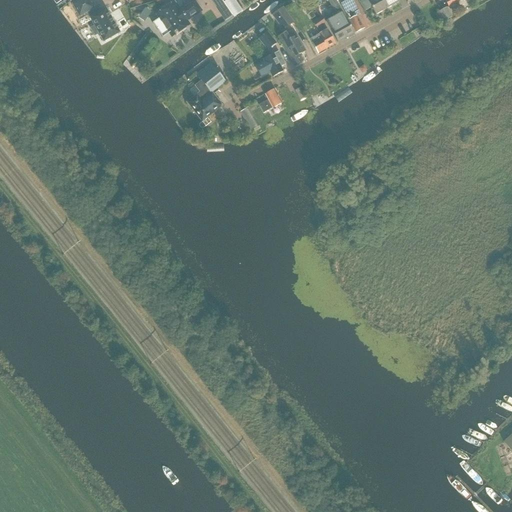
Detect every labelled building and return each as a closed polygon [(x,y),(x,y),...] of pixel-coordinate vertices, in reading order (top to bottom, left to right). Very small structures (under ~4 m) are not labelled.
[(79,17),(87,13),(90,18),(94,27),(91,29),(95,36),(99,34),(103,42),(120,33),(106,9),(95,15),(92,10),(94,9),(89,0),(80,0),(72,5),(79,17)] [(189,25),(187,21),(201,11),(194,0),(179,10),(174,3),(157,15),(159,18),(152,23),(162,38),(169,33),(172,37),(175,34),(176,36),(178,35),(176,33),(189,25)] [(243,10),(236,0),(227,0),(225,1),(230,8),(234,14),(235,15),(243,10)] [(338,43),(354,34),(340,8),(335,0),(330,0),(328,2),(334,11),(332,13),(332,15),(333,17),(326,21),(338,43)] [(364,28),(357,16),(360,15),(351,0),(348,0),(340,4),(356,33),(364,28)] [(372,8),(376,15),(388,8),(383,0),(370,0),(368,1),(367,0),(359,0),(358,1),(365,12),(372,8)] [(383,0),(388,8),(399,2),(398,0),(383,0)] [(294,22),(283,7),(271,15),(282,31),(294,22)] [(230,8),(221,14),(225,21),(234,14),(230,8)] [(451,18),(446,8),(435,14),(441,24),(445,22),(444,22),(451,18)] [(325,23),(321,17),(313,23),(317,29),(325,23)] [(259,38),(269,30),(263,22),(253,30),(259,38)] [(320,36),(327,49),(335,44),(328,32),(326,27),(322,29),(323,32),(319,34),(320,36)] [(277,44),(267,32),(258,39),(266,49),(268,51),(277,44)] [(288,33),(279,38),(295,65),(294,65),(295,66),(303,61),(299,55),(305,51),(297,36),(291,39),(288,33)] [(327,49),(320,36),(319,34),(310,39),(318,53),(327,49)] [(263,60),(264,62),(255,67),(261,79),(270,74),(272,77),(283,71),(279,65),(284,62),(277,50),(271,54),(272,56),(263,60)] [(202,122),(208,117),(222,106),(212,93),(225,82),(211,64),(197,75),(202,81),(196,86),(200,92),(187,103),(202,122)] [(259,105),(263,114),(282,103),(274,90),(265,95),(268,100),(259,105)] [(260,126),(248,107),(242,111),(254,130),(260,126)]
